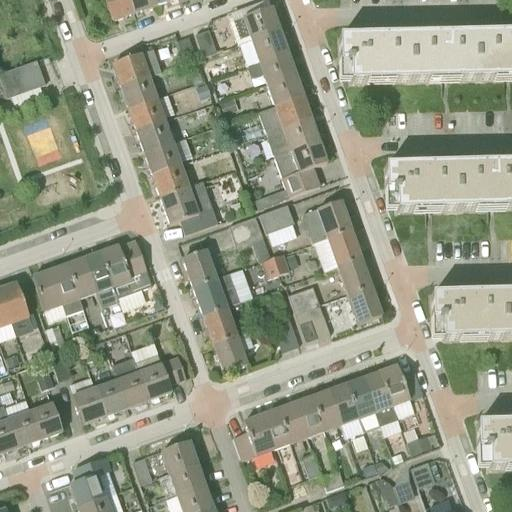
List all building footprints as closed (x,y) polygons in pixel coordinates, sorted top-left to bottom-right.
[(133,17),(126,0),(101,0),(110,25),(133,17)] [(153,10),(149,0),(126,0),(133,17),(153,10)] [(176,2),(175,0),(149,0),(153,10),(176,2)] [(237,49),(251,44),(279,34),(271,11),(229,26),(237,49)] [(475,38),(476,83),(511,82),(511,36),(511,37),(511,28),(509,27),(501,28),(501,37),(475,38)] [(476,83),(475,38),(447,38),(447,30),(445,29),(437,29),(437,38),(409,39),(410,85),(476,83)] [(410,85),(409,39),(384,40),(383,32),(382,31),(373,31),(374,40),(337,41),(338,66),(344,65),(344,67),(348,67),(349,86),(410,85)] [(203,61),(214,57),(206,34),(195,38),(203,61)] [(279,34),(251,44),(259,66),(287,56),(279,34)] [(185,68),(196,64),(188,41),(177,45),(185,68)] [(120,91),(148,81),(160,76),(152,53),(111,68),(120,91)] [(287,56),(259,66),(247,70),(251,82),(263,78),(266,87),(294,77),(287,56)] [(0,104),(44,88),(36,64),(0,77),(0,104)] [(222,75),(218,64),(210,67),(214,78),(222,75)] [(202,85),(199,75),(195,76),(191,85),(192,88),(202,85)] [(294,77),(266,87),(274,110),(302,100),(294,77)] [(127,113),(156,103),(148,81),(120,91),(127,113)] [(209,100),(204,87),(193,91),(198,104),(209,100)] [(302,100),(274,110),(258,116),(265,138),(310,122),(302,100)] [(135,135),(164,125),(156,103),(127,113),(135,135)] [(231,115),(227,103),(218,106),(223,118),(231,115)] [(310,122),(265,138),(273,160),(318,144),(310,122)] [(143,158),(172,147),(164,125),(135,135),(143,158)] [(233,127),(223,130),(227,144),(238,140),(233,127)] [(318,144),(273,160),(288,205),(317,195),(309,173),(326,167),(318,144)] [(151,179),(180,169),(172,147),(143,158),(151,179)] [(511,211),(511,166),(493,167),(493,159),(491,158),(483,158),(483,167),(455,168),(456,213),(511,211)] [(456,213),(455,168),(430,168),(430,160),(428,159),(419,160),(419,169),(384,170),(384,194),(391,194),(391,196),(394,196),(395,215),(456,213)] [(159,202),(188,191),(180,169),(151,179),(159,202)] [(179,225),(184,240),(217,228),(202,186),(188,191),(159,202),(169,229),(179,225)] [(311,248),(326,243),(350,234),(340,205),(300,219),(311,248)] [(265,238),(293,228),(286,209),(258,219),(265,238)] [(259,267),(270,263),(254,221),(228,231),(236,252),(251,246),(259,267)] [(350,234),(326,243),(337,271),(360,262),(350,234)] [(117,250),(100,256),(112,290),(117,303),(151,291),(134,245),(118,251),(117,250)] [(192,292),(216,283),(205,254),(181,262),(192,292)] [(100,256),(83,262),(95,296),(101,313),(118,306),(117,303),(112,290),(100,256)] [(297,269),(292,257),(284,260),(288,272),(297,269)] [(266,284),(288,275),(282,258),(270,263),(259,267),(266,284)] [(95,296),(83,262),(65,269),(77,303),(95,296)] [(360,262),(337,271),(347,299),(370,291),(360,262)] [(48,275),(61,309),(65,321),(82,315),(77,303),(65,269),(48,275)] [(61,309),(48,275),(31,281),(44,315),(61,309)] [(229,278),(216,283),(192,292),(202,320),(226,312),(240,307),(229,278)] [(15,287),(0,292),(0,299),(10,327),(28,321),(15,287)] [(504,342),(503,296),(476,297),(476,289),(474,288),(466,288),(466,298),(430,299),(430,323),(436,323),(436,325),(440,325),(441,344),(504,342)] [(294,318),(319,310),(312,291),(288,299),(294,318)] [(370,291),(347,299),(357,329),(381,320),(370,291)] [(270,313),(283,308),(278,296),(265,300),(270,313)] [(504,342),(511,341),(511,296),(503,296),(504,342)] [(0,330),(10,327),(0,299),(0,330)] [(329,339),(319,310),(294,318),(298,330),(310,326),(316,344),(329,339)] [(226,312),(202,320),(212,348),(236,340),(226,312)] [(282,356),(298,350),(287,321),(271,327),(282,356)] [(316,344),(310,326),(298,330),(304,348),(316,344)] [(54,356),(67,351),(58,328),(45,333),(54,356)] [(96,329),(88,332),(90,338),(98,335),(96,329)] [(236,340),(212,348),(222,377),(246,369),(236,340)] [(84,366),(107,358),(102,345),(102,344),(94,347),(79,352),(84,366)] [(4,362),(8,372),(19,368),(15,358),(4,362)] [(57,385),(69,381),(63,360),(51,364),(57,385)] [(116,384),(126,413),(148,404),(138,376),(133,362),(110,370),(116,384)] [(138,376),(148,404),(171,396),(168,390),(185,383),(177,362),(160,368),(138,376)] [(396,370),(377,376),(390,411),(408,404),(396,370)] [(394,423),(390,411),(377,376),(361,382),(374,417),(378,429),(394,423)] [(49,379),(36,383),(40,395),(53,390),(49,379)] [(374,417),(361,382),(344,388),(357,423),(374,417)] [(93,392),(103,421),(126,413),(116,384),(93,392)] [(357,423),(344,388),(328,395),(341,429),(357,423)] [(103,421),(93,392),(71,400),(82,428),(103,421)] [(341,429),(328,395),(311,400),(324,435),(341,429)] [(324,435),(311,400),(294,407),(307,441),(324,435)] [(29,415),(39,444),(62,436),(52,407),(29,415)] [(307,441),(294,407),(276,413),(289,447),(307,441)] [(289,447),(276,413),(260,419),(272,453),(289,447)] [(7,423),(17,452),(39,444),(29,415),(7,423)] [(511,471),(511,416),(511,417),(511,427),(476,427),(477,452),(482,452),(482,453),(487,453),(487,472),(511,471)] [(272,453),(260,419),(242,426),(246,436),(232,442),(241,466),(255,461),(255,460),(272,453)] [(0,425),(0,458),(17,452),(7,423),(0,425)] [(436,445),(433,437),(426,440),(429,447),(436,445)] [(429,452),(425,439),(406,446),(410,459),(429,452)] [(160,455),(168,478),(196,468),(188,445),(160,455)] [(402,464),(399,456),(390,460),(393,467),(402,464)] [(309,482),(321,477),(313,457),(301,462),(309,482)] [(108,475),(103,462),(73,473),(77,485),(68,489),(76,511),(105,501),(97,480),(108,475)] [(139,488),(151,483),(143,462),(131,466),(139,488)] [(365,481),(377,477),(371,462),(360,467),(362,470),(361,471),(365,481)] [(387,472),(379,465),(374,467),(379,480),(387,472)] [(418,493),(434,487),(427,466),(410,472),(418,493)] [(196,468),(168,478),(176,500),(204,490),(196,468)] [(326,495),(343,489),(338,475),(321,481),(326,495)] [(386,511),(397,508),(390,489),(379,483),(378,484),(386,511)] [(204,490),(176,500),(180,511),(210,511),(212,511),(204,490)] [(346,505),(343,497),(342,495),(333,498),(334,500),(335,504),(340,507),(346,505)] [(154,508),(164,505),(163,500),(152,504),(154,508)] [(108,511),(105,501),(76,511),(108,511)]
